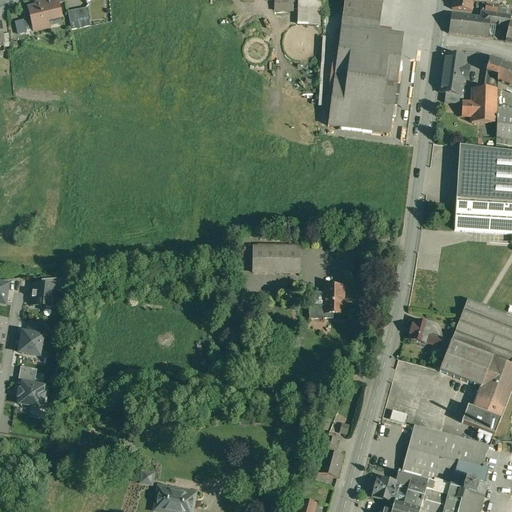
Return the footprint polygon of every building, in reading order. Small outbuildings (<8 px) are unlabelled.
[(56,0),(51,1),(40,3),(40,6),(29,8),(34,31),(49,28),(48,22),(62,19),(58,4),(57,0),(56,0)] [(344,0),(328,127),(390,135),(403,36),(379,32),(382,0),(344,0)] [(453,0),(452,9),(471,12),(472,0),(453,0)] [(320,3),(300,2),(299,26),(319,27),(320,3)] [(498,6),(486,5),(485,13),(497,15),(498,6)] [(86,9),(67,12),(71,31),(89,27),(86,9)] [(479,18),(451,14),(449,34),(488,38),(489,26),(508,28),(510,22),(511,17),(497,15),(480,12),(479,18)] [(465,57),(445,54),(440,93),(445,94),(444,103),(459,105),(460,96),(462,79),(467,80),(469,67),(464,67),(465,57)] [(511,66),(503,63),(490,59),(490,58),(486,72),(497,76),(497,83),(498,84),(499,83),(511,89),(511,66)] [(497,76),(486,72),(483,89),(484,89),(497,90),(497,83),(497,76)] [(483,89),(472,89),(471,103),(462,103),(461,117),(471,117),(471,123),(496,124),(496,113),(497,106),(497,90),(484,89),(483,89)] [(511,107),(497,106),(496,113),(511,115),(511,107)] [(511,115),(496,113),(496,124),(496,138),(511,140),(511,115)] [(511,153),(459,147),(454,231),(511,234),(511,153)] [(299,248),(254,247),(253,273),(299,274),(299,248)] [(228,268),(219,268),(219,283),(228,283),(228,268)] [(42,280),(41,286),(55,287),(54,291),(63,292),(64,279),(42,280)] [(41,286),(34,285),(34,292),(32,292),(32,298),(33,298),(32,306),(52,308),(54,291),(55,287),(41,286)] [(343,287),(324,287),(324,307),(309,307),(309,319),(324,319),(333,319),(333,314),(343,314),(343,287)] [(511,389),(511,316),(468,299),(451,341),(447,352),(443,363),(484,379),(472,410),(500,420),(511,389)] [(431,325),(413,320),(408,340),(425,344),(426,343),(428,334),(431,325)] [(28,321),(26,334),(43,337),(45,324),(28,321)] [(26,334),(23,333),(19,353),(39,357),(43,337),(26,334)] [(443,338),(428,334),(426,343),(440,347),(443,338)] [(451,341),(443,338),(440,347),(439,349),(447,352),(451,341)] [(18,383),(23,384),(34,386),(37,370),(21,367),(18,383)] [(34,386),(23,384),(21,391),(20,391),(18,398),(20,398),(19,405),(40,409),(41,402),(43,402),(44,395),(42,394),(44,388),(34,386)] [(406,424),(408,415),(394,411),(392,421),(406,424)] [(341,433),(348,435),(350,426),(344,424),(341,433)] [(488,447),(414,427),(401,475),(428,483),(486,498),(491,470),(484,467),(488,447)] [(327,439),(324,452),(323,452),(317,467),(321,467),(319,474),(338,478),(343,457),(334,455),(337,441),(327,439)] [(401,475),(399,474),(396,484),(399,485),(394,503),(392,511),(390,511),(419,511),(428,483),(401,475)] [(396,484),(377,478),(372,497),(394,503),(399,485),(396,484)] [(482,511),(486,498),(428,483),(419,511),(482,511)] [(177,492),(158,488),(154,511),(159,511),(165,511),(166,510),(175,511),(192,511),(195,495),(188,493),(186,493),(186,492),(179,491),(178,491),(177,492)] [(313,511),(315,504),(303,500),(299,511),(313,511)]
